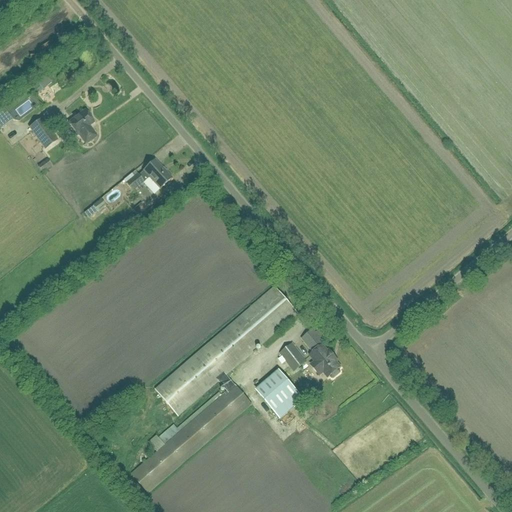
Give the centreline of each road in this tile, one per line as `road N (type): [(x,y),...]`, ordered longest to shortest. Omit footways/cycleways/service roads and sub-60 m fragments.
road 1 (unclassified): [(369,352),(67,0)]
road 2 (unclassified): [(504,511),(369,352)]
road 3 (unclassified): [(369,352),(511,234)]
